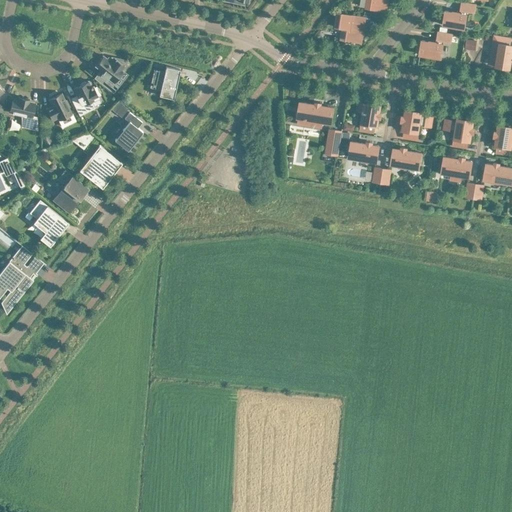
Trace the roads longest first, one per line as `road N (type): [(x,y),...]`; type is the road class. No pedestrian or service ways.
road 1 (residential): [(0,346),(252,37)]
road 2 (residential): [(252,37),(85,0)]
road 3 (residential): [(12,0),(17,57),(51,66),(67,57),(85,0)]
road 4 (residential): [(511,96),(366,73)]
road 5 (residential): [(366,73),(284,60),(252,37)]
